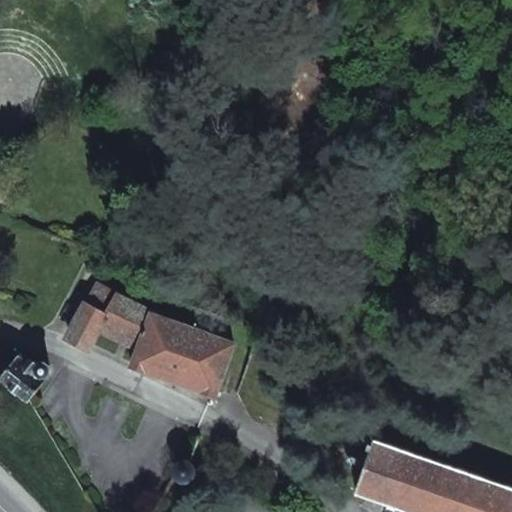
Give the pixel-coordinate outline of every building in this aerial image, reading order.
[(100,321),(138,339),(149,310),(150,309),(93,281),(66,331),(88,342),(100,321)] [(233,342),(149,310),(138,339),(131,362),(215,393),(233,342)] [(9,364),(0,374),(0,376),(29,400),(47,376),(45,374),(49,370),(49,365),(45,360),(40,361),(35,366),(18,352),(9,364)] [(0,356),(0,374),(9,364),(0,356)] [(511,511),(511,483),(372,435),(354,487),(405,505),(402,511),(511,511)] [(176,474),(179,476),(180,477),(186,477),(190,474),(193,469),(193,467),(192,464),(190,461),(187,459),(183,458),(179,459),(176,462),(174,466),(174,469),(174,472),(176,474)]
